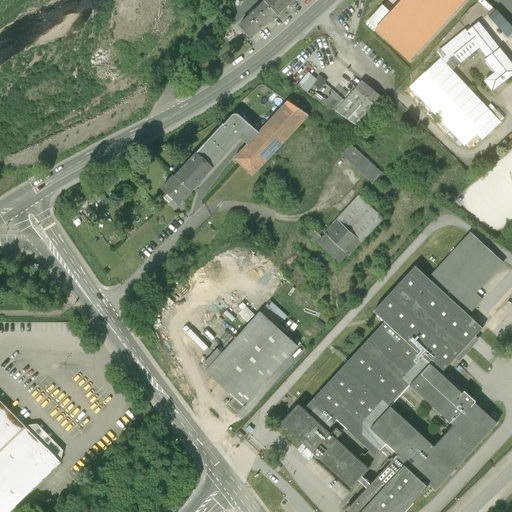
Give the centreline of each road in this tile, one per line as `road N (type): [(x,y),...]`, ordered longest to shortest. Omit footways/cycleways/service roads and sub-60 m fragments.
road 1 (tertiary): [(228,478),(60,259)]
road 2 (primary): [(150,128),(217,89),(329,0)]
road 3 (primary): [(150,128),(19,201)]
